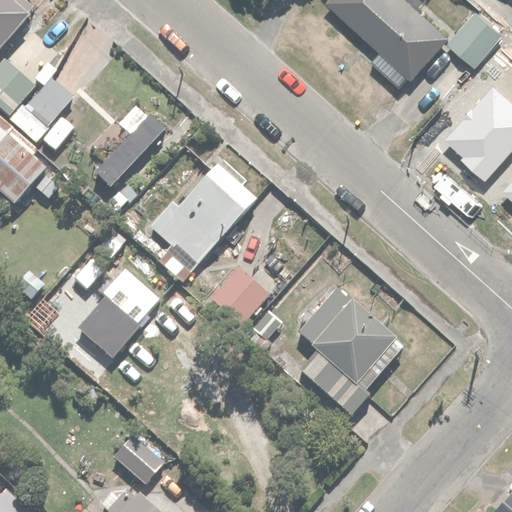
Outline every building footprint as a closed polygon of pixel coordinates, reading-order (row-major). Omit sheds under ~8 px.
[(0,0),(0,51),(38,8),(28,0),(0,0)] [(394,89),(446,33),(410,0),(326,0),(376,48),(364,61),(394,89)] [(511,0),(477,0),(442,42),(470,65),(501,30),(511,16),(511,0)] [(59,58),(27,30),(0,61),(0,105),(11,115),(59,58)] [(511,40),(501,30),(470,65),(442,98),(469,121),(511,71),(511,40)] [(39,144),(0,112),(0,186),(21,203),(32,189),(48,202),(60,187),(41,172),(49,163),(34,151),(39,144)] [(511,140),(503,150),(489,138),(473,156),(511,191),(511,140)] [(180,279),(255,196),(217,161),(179,203),(172,198),(147,226),(166,243),(155,256),(180,279)] [(210,296),(243,323),(268,291),(236,265),(210,296)] [(16,284),(38,302),(52,286),(31,267),(16,284)] [(345,409),(404,342),(340,286),(300,331),(318,347),(299,368),(345,409)] [(109,294),(79,327),(114,358),(144,325),(109,294)] [(344,422),(367,443),(387,420),(363,400),(344,422)] [(113,454),(144,480),(166,455),(135,429),(113,454)] [(184,511),(147,479),(118,511),(184,511)] [(35,511),(6,486),(0,493),(0,511),(35,511)] [(488,511),(489,511),(511,511),(511,489),(508,486),(488,511)]
